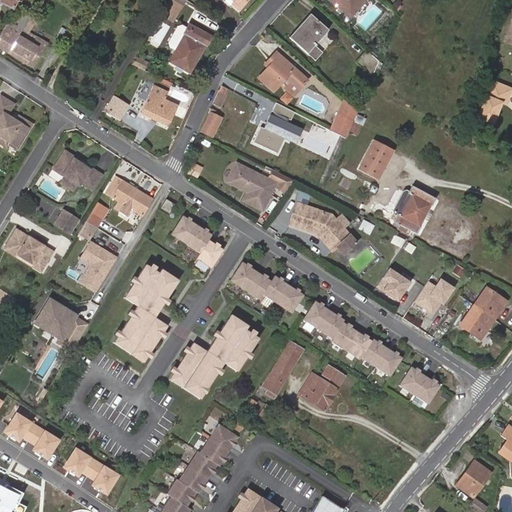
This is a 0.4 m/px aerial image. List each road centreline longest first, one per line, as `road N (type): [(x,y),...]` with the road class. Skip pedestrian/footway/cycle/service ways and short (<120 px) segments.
road 1 (residential): [(495,391),(250,230)]
road 2 (residential): [(168,176),(222,62),(277,0)]
road 3 (residential): [(250,230),(138,398)]
road 4 (tertiary): [(392,511),(495,391)]
road 5 (residential): [(0,442),(108,511)]
road 6 (residential): [(65,108),(0,216)]
road 7 (residential): [(168,176),(65,108)]
